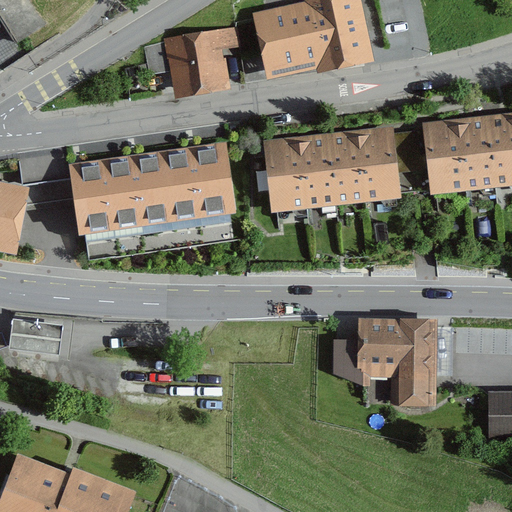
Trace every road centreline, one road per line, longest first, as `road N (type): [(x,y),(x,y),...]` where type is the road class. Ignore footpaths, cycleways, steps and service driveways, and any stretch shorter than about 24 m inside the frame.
road 1 (residential): [(0,133),(435,76),(511,56)]
road 2 (secondary): [(511,302),(154,304),(0,291)]
road 3 (residential): [(0,408),(148,450),(269,511)]
road 4 (residential): [(193,0),(0,116)]
